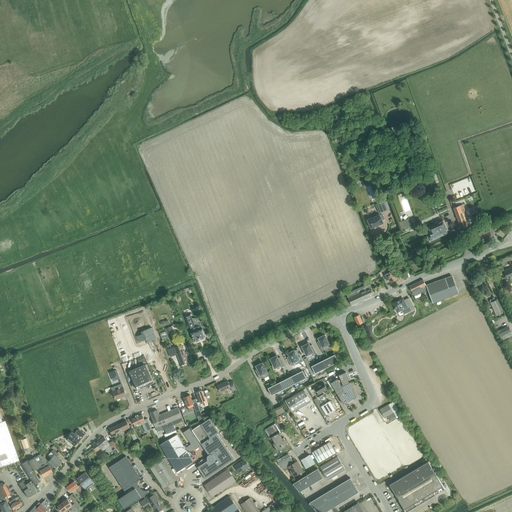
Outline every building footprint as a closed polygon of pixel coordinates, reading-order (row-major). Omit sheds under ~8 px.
[(422,180),(424,186),(436,182),(434,176),(422,180)] [(453,191),(456,198),(476,191),(471,177),(451,184),(453,191)] [(378,204),(381,212),(387,210),(383,202),(378,204)] [(453,208),(461,227),(470,224),(462,205),(453,208)] [(372,218),(367,220),(371,228),(376,226),(376,227),(379,226),(379,225),(383,223),(382,220),(384,219),(382,214),(380,215),(380,214),(375,216),(374,215),(371,216),(372,218)] [(498,224),(494,225),(495,229),(499,227),(511,222),(509,217),(497,223),(498,224)] [(401,229),(412,225),(409,218),(399,222),(401,229)] [(428,235),(428,236),(430,240),(447,232),(446,230),(447,229),(446,228),(445,224),(443,222),(439,224),(429,228),(431,233),(430,234),(430,235),(428,235)] [(492,238),(489,230),(485,232),(484,231),(478,233),(480,237),(481,236),(484,242),(492,238)] [(397,279),(395,277),(398,276),(395,270),(384,275),(387,281),(389,280),(390,282),(397,279)] [(452,276),(441,280),(440,280),(433,282),(433,283),(426,286),(428,290),(433,303),(458,293),(452,276)] [(428,290),(426,286),(426,285),(423,280),(409,286),(414,296),(426,290),(426,291),(428,290)] [(346,294),(351,305),(373,295),(368,284),(346,294)] [(409,298),(404,300),(403,299),(393,303),(395,308),(395,309),(396,311),(397,311),(397,312),(402,310),(404,314),(414,309),(409,298)] [(496,314),(503,311),(497,299),(494,301),(493,298),(490,300),(490,301),(496,314)] [(206,328),(202,320),(200,321),(200,320),(198,319),(196,318),(195,318),(193,318),(192,318),(190,314),(185,316),(192,333),(191,333),(195,341),(206,337),(203,329),(206,328)] [(354,317),(357,325),(363,323),(359,315),(354,317)] [(167,335),(174,332),(172,326),(165,329),(167,335)] [(139,342),(147,339),(148,342),(156,338),(152,328),(144,331),(145,333),(140,335),(140,336),(137,337),(139,342)] [(507,329),(496,335),(499,341),(510,336),(507,329)] [(324,347),(329,344),(325,335),(318,338),(319,341),(317,342),(322,351),(325,349),(324,347)] [(310,346),(308,343),(302,346),(306,356),(312,353),(313,355),(316,353),(312,345),(310,346)] [(175,347),(167,350),(170,357),(174,356),(177,354),(181,365),(188,362),(187,359),(190,358),(188,352),(185,353),(184,350),(183,350),(181,345),(175,347)] [(289,356),(287,357),(291,366),(294,365),(295,365),(303,361),(297,350),(295,351),(294,350),(287,353),(289,356)] [(338,362),(335,354),(311,366),(315,373),(338,362)] [(280,357),(278,358),(277,356),(270,359),(275,368),(280,365),(281,368),(284,366),(280,357)] [(255,370),(259,379),(262,377),(263,379),(269,376),(262,363),(256,366),(257,369),(255,370)] [(146,364),(129,372),(137,390),(154,383),(146,364)] [(113,379),(119,377),(116,369),(109,371),(113,379)] [(268,388),(271,395),(306,378),(302,371),(268,388)] [(338,380),(337,379),(331,383),(343,404),(353,398),(353,399),(354,399),(355,399),(355,398),(355,397),(356,397),(354,393),(355,394),(350,382),(349,383),(348,381),(349,380),(346,372),(338,375),(340,379),(338,380)] [(232,392),(236,390),(232,381),(228,383),(227,381),(217,386),(220,392),(230,387),(232,392)] [(318,394),(327,389),(323,383),(314,388),(318,394)] [(126,395),(122,384),(115,386),(111,388),(113,392),(116,399),(126,395)] [(311,400),(304,389),(285,400),(292,412),(311,400)] [(201,390),(196,392),(197,396),(200,404),(204,402),(206,406),(208,405),(206,400),(205,400),(201,390)] [(323,394),(313,400),(323,416),(326,415),(335,409),(330,401),(328,402),(323,394)] [(195,399),(192,400),(190,395),(183,397),(187,406),(193,404),(196,411),(200,410),(195,399)] [(380,409),(385,418),(393,413),(388,404),(380,409)] [(277,415),(285,411),(282,406),(275,410),(277,415)] [(151,413),(150,413),(152,418),(157,432),(165,428),(167,433),(164,434),(165,437),(176,432),(175,430),(173,425),(183,421),(178,408),(159,415),(157,410),(156,411),(156,410),(150,412),(151,413)] [(146,432),(152,429),(147,419),(145,421),(142,414),(132,419),(135,426),(141,423),(146,432)] [(0,467),(19,461),(5,421),(2,422),(0,417),(0,467)] [(197,467),(205,478),(234,459),(217,433),(219,432),(210,418),(192,430),(190,427),(183,433),(194,449),(201,444),(209,455),(207,456),(207,459),(208,460),(197,467)] [(109,429),(112,434),(111,434),(113,438),(117,436),(115,433),(119,431),(120,432),(129,428),(126,421),(109,429)] [(288,446),(283,438),(282,438),(280,432),(275,424),(265,429),(270,438),(272,437),(275,443),(274,444),(278,452),(288,446)] [(78,430),(77,430),(74,434),(72,432),(69,436),(67,438),(75,445),(80,439),(80,440),(85,434),(79,429),(78,430)] [(193,461),(177,434),(160,444),(176,471),(193,461)] [(97,451),(100,448),(108,442),(104,437),(93,446),(97,451)] [(25,453),(30,451),(26,439),(20,441),(25,453)] [(114,440),(109,443),(111,447),(113,446),(115,449),(113,450),(115,454),(120,451),(114,440)] [(314,451),(320,462),(335,453),(329,442),(314,451)] [(48,461),(47,462),(47,463),(50,468),(53,465),(56,468),(61,462),(56,457),(58,454),(53,449),(47,455),(50,458),(48,461)] [(282,461),(278,463),(283,470),(288,467),(293,476),(303,470),(298,463),(295,465),(290,456),(289,457),(288,454),(281,458),(282,461)] [(301,460),(306,468),(315,463),(310,455),(301,460)] [(142,490),(141,489),(140,490),(139,489),(138,487),(138,486),(138,484),(138,483),(138,481),(139,480),(140,478),(142,477),(143,477),(142,475),(140,477),(126,456),(109,467),(126,494),(118,499),(124,509),(148,493),(148,490),(146,491),(145,491),(144,490),(142,490)] [(345,469),(337,456),(320,466),(327,479),(345,469)] [(33,458),(27,461),(31,467),(33,470),(38,467),(33,458)] [(149,467),(164,488),(178,479),(164,458),(149,467)] [(239,473),(249,466),(244,459),(234,466),(239,473)] [(399,500),(398,500),(405,511),(406,511),(445,489),(428,461),(389,485),(396,497),(397,497),(399,500)] [(40,468),(38,469),(43,478),(52,473),(50,468),(47,463),(46,464),(39,468),(40,468)] [(31,467),(25,470),(33,484),(39,481),(33,470),(31,467)] [(317,469),(293,483),(300,491),(323,478),(317,469)] [(205,485),(212,497),(235,481),(228,470),(205,485)] [(83,476),(79,479),(82,484),(80,485),(86,493),(88,491),(86,489),(91,484),(91,485),(92,484),(94,486),(98,483),(94,479),(92,480),(86,472),(83,475),(83,476)] [(317,511),(325,511),(359,492),(350,478),(309,502),(317,511)] [(34,488),(30,482),(26,484),(24,480),(19,484),(22,488),(28,497),(28,496),(28,497),(35,492),(34,492),(35,492),(33,489),(34,488)] [(78,486),(74,481),(66,487),(70,492),(76,488),(80,493),(83,490),(79,485),(78,486)] [(11,511),(4,497),(10,494),(4,483),(0,485),(0,509),(1,511),(11,511)] [(274,502),(279,498),(273,490),(268,493),(274,502)] [(72,494),(69,496),(74,504),(76,506),(79,504),(72,494)] [(239,511),(229,496),(205,511),(239,511)] [(9,502),(13,510),(21,505),(17,497),(9,502)] [(241,505),(245,511),(259,511),(250,498),(241,505)] [(67,499),(62,502),(68,509),(71,506),(74,510),(73,511),(80,511),(77,508),(78,508),(76,506),(74,504),(72,505),(67,499)] [(45,511),(51,506),(44,500),(41,504),(39,502),(35,506),(29,511),(45,511)] [(156,511),(157,511),(163,508),(157,500),(151,504),(156,511)] [(64,511),(68,509),(62,502),(58,506),(59,508),(57,510),(58,511),(64,511)]
